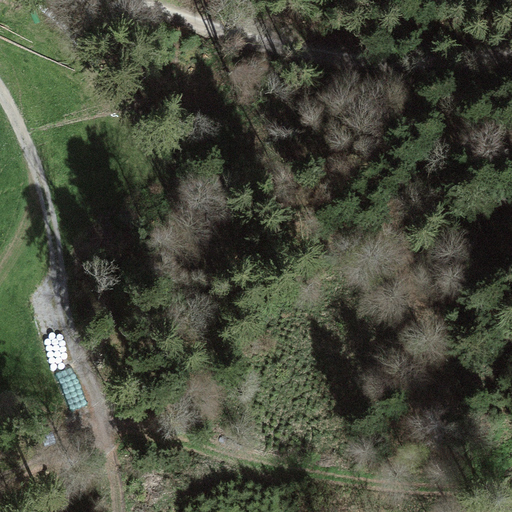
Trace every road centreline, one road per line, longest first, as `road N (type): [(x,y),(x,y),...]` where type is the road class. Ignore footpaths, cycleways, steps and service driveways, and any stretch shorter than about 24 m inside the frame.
road 1 (track): [(117,511),(106,433),(73,356),(53,219),(0,90)]
road 2 (track): [(131,0),(321,54),(387,62),(511,54)]
